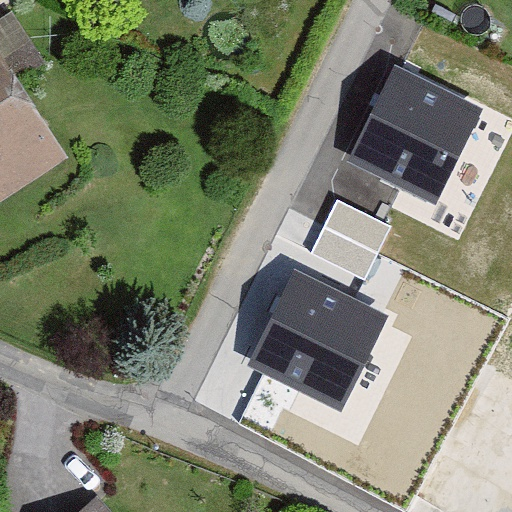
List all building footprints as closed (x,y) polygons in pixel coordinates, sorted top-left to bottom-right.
[(2,43),(0,43),(0,210),(5,217),(83,166),(2,43)] [(483,109),(397,65),(349,158),(435,202),(483,109)] [(394,226),(338,199),(312,253),(367,281),(394,226)] [(388,315),(295,268),(247,364),(340,411),(388,315)] [(113,511),(102,500),(89,511),(113,511)]
